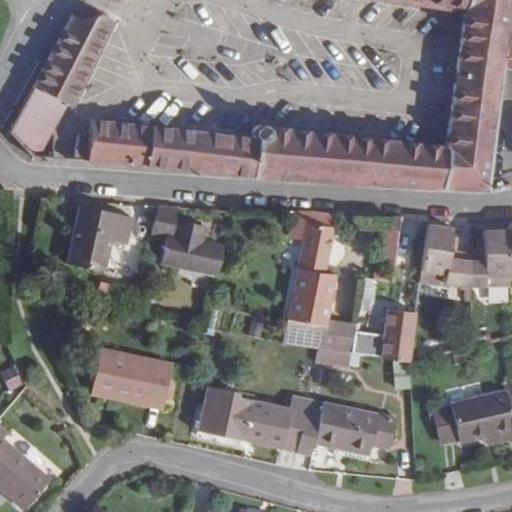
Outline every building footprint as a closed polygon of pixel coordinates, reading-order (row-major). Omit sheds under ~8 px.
[(511,7),(511,0),(123,0),(124,0),(390,0),(464,12),(448,146),(259,126),(255,128),(253,134),(256,138),(169,129),(91,121),(89,138),(77,137),(75,161),(157,167),(252,178),(488,190),(499,96),(504,68),(506,51),(511,7)] [(71,12),(8,132),(32,157),(37,158),(66,102),(73,105),(115,20),(71,12)] [(511,97),(511,68),(504,68),(499,96),(511,97)] [(103,272),(110,241),(126,244),(131,218),(80,208),(68,265),(103,272)] [(162,263),(218,276),(224,248),(201,242),(205,228),(176,221),(179,210),(158,208),(152,230),(168,234),(162,263)] [(295,213),(290,238),(304,241),(283,345),(319,350),(350,355),(355,326),(326,321),(334,276),(324,275),(334,216),(295,213)] [(387,228),(382,258),(394,261),(400,219),(387,228)] [(450,251),(452,230),(427,227),(420,273),(444,276),(443,285),(469,288),(469,261),(464,261),(465,252),(450,251)] [(509,277),(509,273),(509,231),(483,232),(483,233),(484,253),(465,252),(464,261),(469,261),(469,288),(469,289),(485,289),(485,278),(509,277)] [(443,285),(444,276),(420,273),(419,281),(443,285)] [(510,288),(509,282),(509,277),(485,278),(485,289),(510,288)] [(376,283),(363,282),(358,310),(369,312),(371,297),(374,296),(376,283)] [(95,305),(118,310),(122,288),(101,283),(95,305)] [(415,315),(387,312),(381,359),(408,363),(415,315)] [(356,330),(355,353),(381,354),(382,331),(356,330)] [(91,393),(163,408),(171,366),(100,352),(91,393)] [(486,436),(511,430),(511,383),(504,386),(506,393),(451,406),(452,408),(435,413),(442,443),(459,439),(460,442),(486,436)] [(295,453),(307,400),(292,397),(289,411),(202,392),(194,429),(280,448),(280,449),(295,453)] [(388,450),(394,419),(307,400),(295,453),(310,456),(313,443),(368,455),(369,446),(388,450)] [(9,434),(0,426),(0,443),(0,444),(3,441),(9,434)] [(488,444),(511,438),(511,430),(486,436),(488,444)] [(0,488),(24,509),(48,481),(3,441),(0,444),(0,443),(0,488)]
